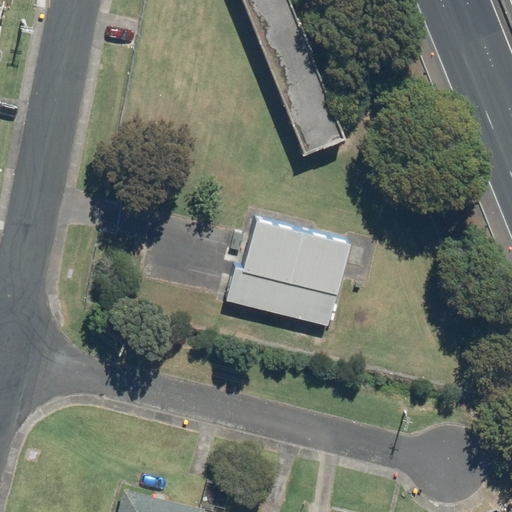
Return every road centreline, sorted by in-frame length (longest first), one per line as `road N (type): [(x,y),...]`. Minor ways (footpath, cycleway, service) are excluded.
road 1 (residential): [(10,351),(471,460)]
road 2 (residential): [(74,0),(10,351)]
road 3 (motorway): [(511,115),(465,0)]
